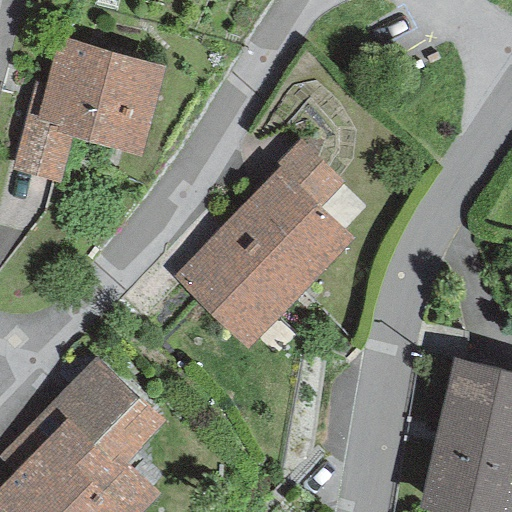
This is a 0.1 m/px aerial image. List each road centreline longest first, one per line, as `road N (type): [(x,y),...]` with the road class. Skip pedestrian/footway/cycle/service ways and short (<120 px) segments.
road 1 (residential): [(304,0),(176,187),(0,398)]
road 2 (unclassified): [(511,96),(423,240),(387,352),(360,511)]
